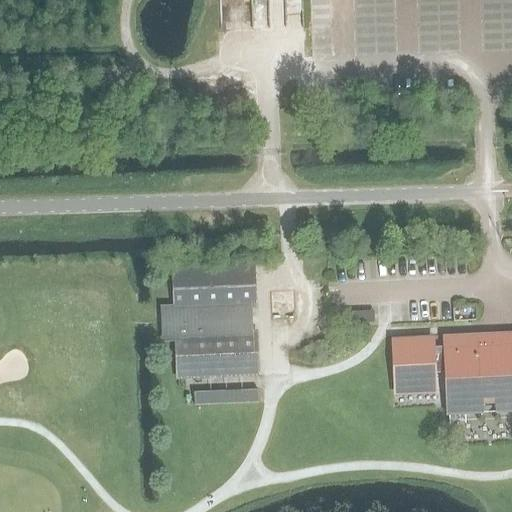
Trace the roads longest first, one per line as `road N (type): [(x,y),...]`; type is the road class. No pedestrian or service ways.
road 1 (unclassified): [(486,193),(0,210)]
road 2 (track): [(511,474),(322,470),(251,484),(197,511)]
road 3 (track): [(0,70),(173,74),(231,56),(266,71)]
road 4 (track): [(384,332),(357,357),(275,392),(251,484)]
road 5 (track): [(287,201),(287,281),(262,282),(264,352),(284,384)]
road 6 (track): [(119,511),(45,433),(0,422)]
